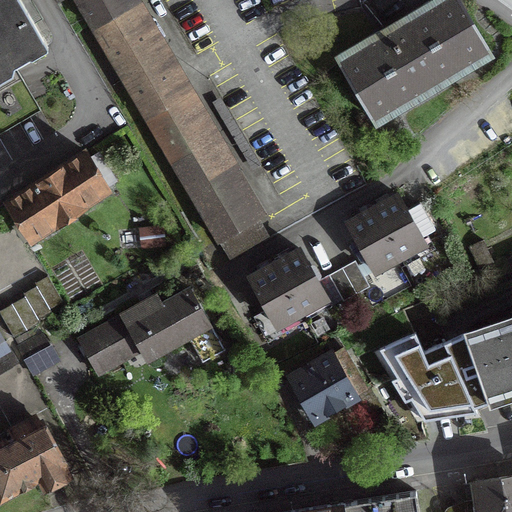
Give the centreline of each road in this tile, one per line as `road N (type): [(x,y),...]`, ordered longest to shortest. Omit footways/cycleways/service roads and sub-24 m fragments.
road 1 (residential): [(149,511),(511,445)]
road 2 (unknown): [(69,358),(72,417),(141,511)]
road 3 (residential): [(0,188),(102,122)]
